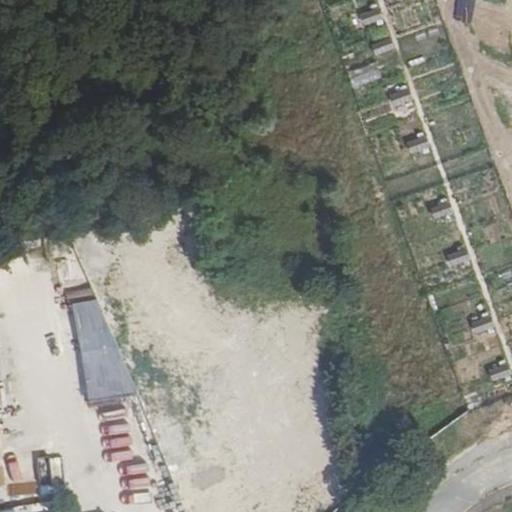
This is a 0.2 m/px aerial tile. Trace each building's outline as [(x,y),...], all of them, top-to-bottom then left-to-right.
[(92,405),(146,400),(136,297),(81,303),(92,405)] [(234,383),(151,393),(162,484),(229,477),(232,504),(324,493),(321,464),(245,473),(234,383)] [(288,409),(315,409),(316,386),(289,386),(288,409)] [(0,431),(0,483),(62,471),(58,447),(52,448),(11,457),(6,430),(0,431)] [(50,435),(52,448),(58,447),(62,447),(59,433),(50,435)]
